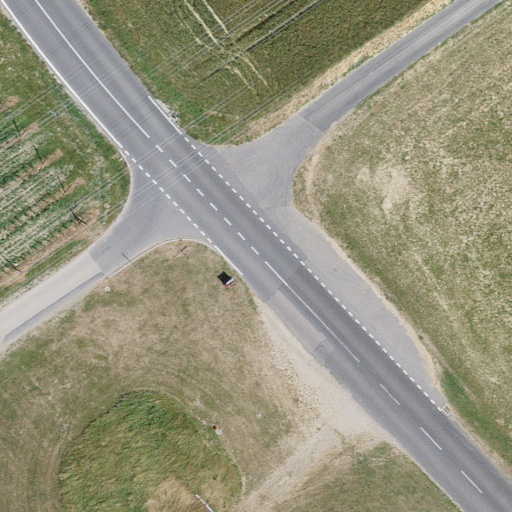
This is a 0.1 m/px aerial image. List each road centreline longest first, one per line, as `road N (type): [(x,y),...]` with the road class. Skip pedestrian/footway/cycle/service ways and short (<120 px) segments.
road 1 (tertiary): [(478,511),(206,223),(39,0)]
road 2 (track): [(511,9),(0,360)]
